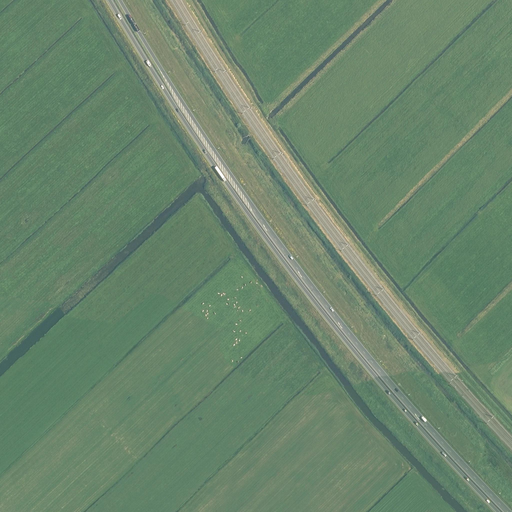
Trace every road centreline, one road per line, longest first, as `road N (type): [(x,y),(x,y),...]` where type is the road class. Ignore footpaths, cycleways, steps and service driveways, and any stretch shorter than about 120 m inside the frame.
road 1 (trunk): [(109,0),(307,294),(498,511)]
road 2 (trunk): [(508,511),(298,269),(119,0)]
